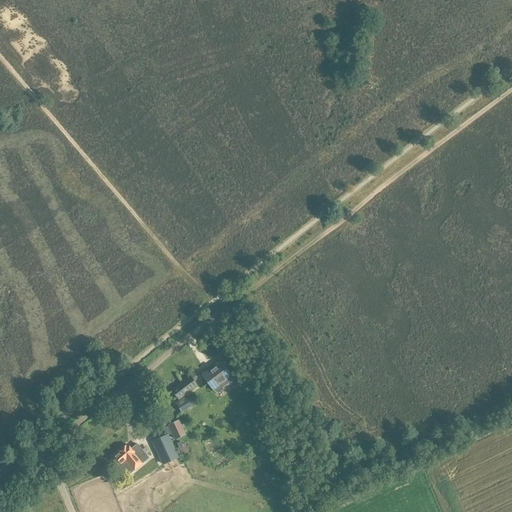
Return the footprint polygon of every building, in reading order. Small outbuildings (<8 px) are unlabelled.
[(232,376),(220,360),(201,375),(213,391),(214,390),(216,392),(218,393),(219,393),(223,390),(223,387),(221,385),(232,376)] [(189,375),(190,377),(172,390),(178,399),(196,386),(193,382),(197,379),(192,372),(189,375)] [(241,397),(236,388),(226,392),(231,402),(241,397)] [(181,412),(199,402),(195,395),(177,405),(181,412)] [(187,434),(180,420),(169,425),(175,440),(187,434)] [(200,437),(209,433),(205,424),(196,428),(200,437)] [(179,457),(168,434),(152,441),(162,465),(179,457)] [(128,445),(113,458),(119,466),(126,460),(134,470),(143,463),(135,453),(128,445)] [(207,453),(211,462),(220,458),(215,449),(207,453)]
